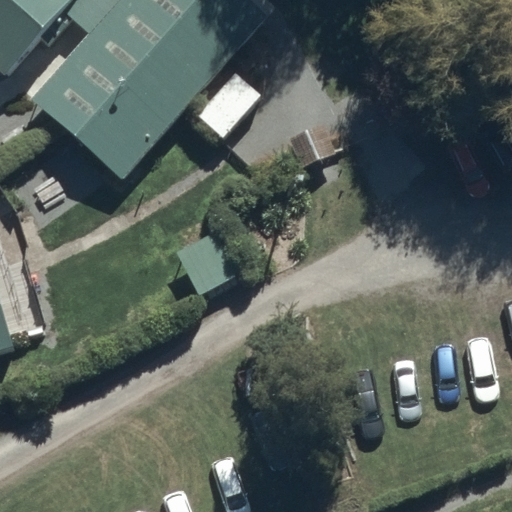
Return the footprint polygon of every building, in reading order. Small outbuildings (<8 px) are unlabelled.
[(0,0),(0,83),(6,88),(70,17),(99,42),(38,110),(128,191),(277,25),(248,0),(0,0)] [(265,105),(238,81),(198,126),(224,150),(265,105)] [(336,161),(323,133),(290,148),(304,176),(336,161)] [(130,234),(50,275),(65,303),(51,311),(70,347),(164,299),(130,234)] [(224,240),(178,263),(199,304),(245,281),(224,240)] [(0,367),(18,362),(0,301),(0,367)]
